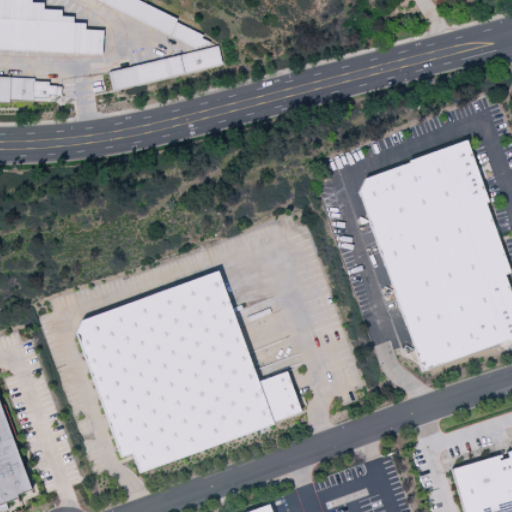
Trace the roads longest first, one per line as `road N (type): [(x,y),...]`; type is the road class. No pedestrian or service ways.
road 1 (tertiary): [(511,37),(123,134),(0,144)]
road 2 (residential): [(158,511),(511,386)]
